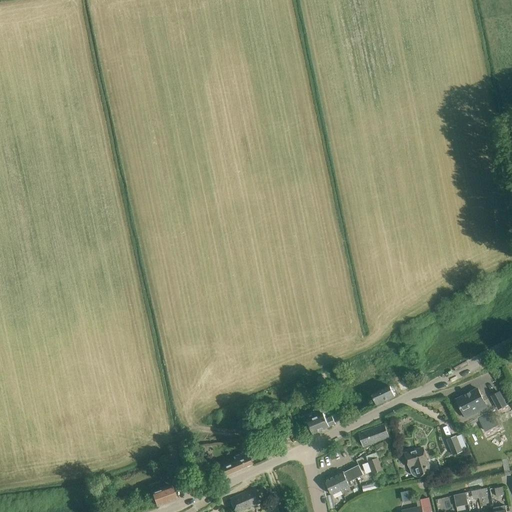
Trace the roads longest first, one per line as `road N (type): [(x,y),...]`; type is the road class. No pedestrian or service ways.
road 1 (track): [(292,453),(272,439),(194,428),(129,457),(0,477)]
road 2 (tertiary): [(306,446),(511,342)]
road 3 (unclassified): [(162,511),(306,446)]
